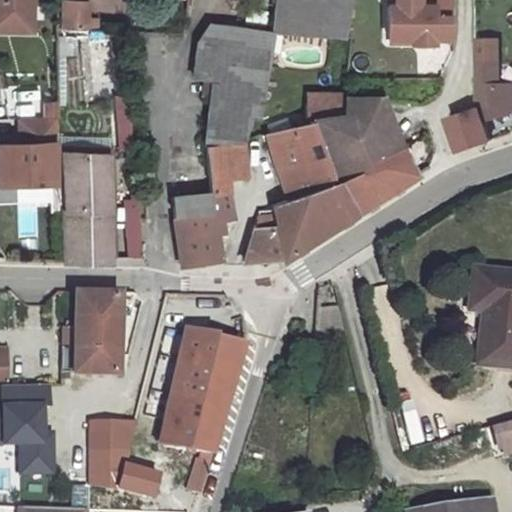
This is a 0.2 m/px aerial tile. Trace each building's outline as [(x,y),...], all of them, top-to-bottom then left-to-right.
[(2,0),(1,30),(34,31),(35,0),(2,0)] [(91,29),(91,0),(61,0),(61,27),(91,29)] [(278,0),(272,36),(312,37),(347,38),(351,14),(352,0),(278,0)] [(390,0),(392,13),(392,14),(398,13),(397,0),(390,0)] [(455,42),(452,12),(450,0),(397,0),(398,13),(392,14),(394,42),(397,42),(398,47),(419,45),(418,40),(439,38),(439,43),(455,42)] [(350,38),(385,40),(387,16),(351,14),(347,38),(350,38)] [(258,118),(272,36),(201,34),(192,86),(209,88),(202,147),(205,147),(243,144),(250,116),(258,118)] [(478,63),(500,64),(500,34),(479,34),(478,63)] [(385,40),(350,38),(346,95),(381,97),(385,40)] [(478,73),(500,72),(500,64),(478,63),(478,73)] [(500,72),(478,73),(478,90),(478,107),(451,117),(461,151),(492,140),(487,119),(511,111),(511,84),(500,84),(500,72)] [(338,112),(339,95),(322,96),(322,88),(300,88),(300,91),(294,91),(294,98),(305,97),(306,117),(338,112)] [(400,147),(381,97),(346,95),(344,118),(352,117),(370,162),(400,147)] [(61,146),(61,117),(24,118),(25,147),(55,146),(61,146)] [(352,117),(344,118),(311,123),(315,130),(341,181),(358,213),(416,176),(400,147),(370,162),(352,117)] [(299,154),(275,160),(288,201),(292,199),(341,181),(315,130),(293,132),(299,154)] [(267,137),(275,160),(299,154),(293,132),(281,134),(267,137)] [(248,178),(243,144),(205,147),(210,193),(213,214),(176,219),(181,265),(219,261),(215,224),(231,221),(227,193),(229,193),(228,182),(248,178)] [(0,187),(56,186),(55,146),(25,147),(0,147),(0,187)] [(107,264),(106,154),(73,155),(64,155),(66,262),(107,264)] [(341,181),(292,199),(309,243),(358,213),(341,181)] [(213,214),(210,193),(174,197),(176,219),(213,214)] [(142,254),(140,198),(122,199),(125,255),(142,254)] [(273,219),(276,231),(285,257),(309,243),(292,199),(288,201),(284,202),(270,208),(273,219)] [(252,231),(276,231),(273,219),(255,219),(252,231)] [(279,260),(285,257),(276,231),(252,231),(244,264),(266,262),(279,260)] [(511,367),(511,270),(475,266),(470,307),(484,308),(478,363),(511,367)] [(108,347),(117,347),(118,294),(74,293),(73,325),(88,326),(88,337),(107,338),(108,347)] [(319,333),(342,330),(339,307),(316,310),(319,333)] [(117,375),(117,347),(108,347),(107,338),(88,337),(88,326),(73,325),(72,374),(117,375)] [(196,451),(188,483),(201,485),(210,452),(240,341),(185,329),(158,443),(196,451)] [(266,353),(278,355),(283,357),(292,330),(271,331),(266,353)] [(45,407),(45,385),(0,384),(0,444),(14,444),(14,474),(47,474),(48,443),(38,443),(38,433),(38,407),(45,407)] [(511,421),(492,428),(497,444),(504,441),(508,455),(511,454),(511,421)] [(88,444),(135,446),(139,424),(88,423),(88,444)] [(38,443),(48,443),(48,433),(38,433),(38,443)] [(504,441),(497,444),(501,457),(508,455),(504,441)] [(196,503),(201,485),(188,483),(187,490),(157,484),(159,475),(130,467),(135,446),(88,444),(86,484),(196,503)] [(0,448),(0,465),(12,465),(11,448),(0,448)] [(433,511),(489,511),(487,503),(433,511)]
